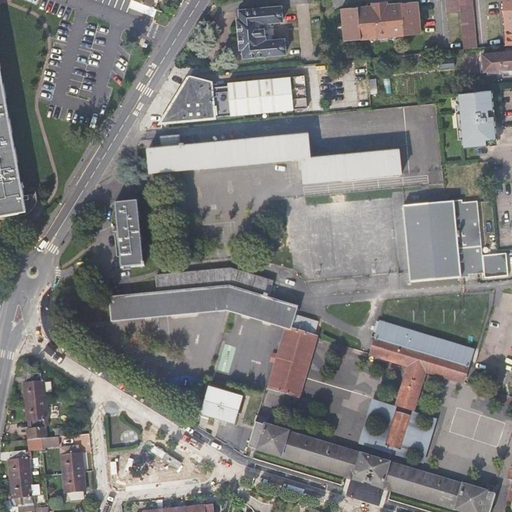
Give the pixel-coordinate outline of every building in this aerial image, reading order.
[(95,0),(158,24),(163,11),(133,0),(95,0)] [(460,12),(463,50),(477,49),(473,0),(446,0),(448,13),(460,12)] [(511,0),(501,0),(504,30),(506,30),(507,46),(511,45),(511,0)] [(418,1),(387,4),(387,1),(372,2),(373,6),(343,8),(346,40),(421,33),(418,1)] [(284,21),(282,6),(240,10),(240,18),(237,19),(240,49),(243,49),(244,58),(286,53),(285,38),(267,40),(266,34),(270,34),(269,27),(266,28),(265,23),(284,21)] [(511,68),(511,50),(483,54),(485,71),(511,68)] [(37,191),(24,194),(0,66),(0,213),(26,209),(26,214),(27,214),(27,213),(28,213),(28,212),(29,212),(30,212),(30,211),(31,211),(31,210),(32,210),(32,209),(33,209),(33,208),(33,207),(34,207),(34,206),(35,205),(35,204),(36,203),(36,202),(36,201),(36,200),(37,200),(37,199),(37,198),(37,197),(37,196),(37,195),(37,191)] [(309,91),(292,93),(290,77),(229,82),(229,86),(212,87),(211,82),(190,76),(162,121),(310,108),(309,91)] [(492,90),(459,93),(464,146),(497,143),(494,116),(489,116),(488,109),(494,109),(492,90)] [(162,138),(163,149),(148,151),(150,174),(302,160),(304,184),(402,175),(399,151),(311,160),(309,136),(185,148),(185,145),(180,145),(180,136),(162,138)] [(462,201),(405,206),(403,206),(411,282),(470,276),(470,274),(493,271),(493,276),(511,274),(511,253),(492,255),(486,201),(463,203),(462,201)] [(116,204),(122,267),(143,265),(137,202),(116,204)] [(227,310),(286,328),(291,329),(298,306),(268,298),(273,281),(231,268),(196,272),(156,276),(158,293),(110,297),(112,320),(227,310)] [(409,365),(397,405),(413,410),(425,371),(463,382),(473,349),(381,321),(371,354),(409,365)] [(300,397),(317,337),(291,329),(286,328),(269,387),(300,397)] [(24,383),(26,402),(46,400),(44,381),(42,381),(41,373),(29,375),(30,382),(24,383)] [(209,388),(201,414),(234,424),(242,397),(209,388)] [(373,397),(359,444),(424,463),(438,417),(413,410),(397,405),(373,397)] [(48,419),(46,400),(26,402),(27,421),(33,420),(34,428),(28,429),(29,439),(42,438),(48,437),(46,419),(48,419)] [(484,491),(264,425),(266,419),(258,416),(249,446),(468,511),(489,511),(495,494),(497,487),(486,484),(484,491)] [(56,429),(56,436),(59,436),(70,435),(69,428),(56,429)] [(60,444),(59,436),(56,436),(48,437),(42,438),(43,445),(60,444)] [(30,450),(43,449),(43,445),(42,438),(29,439),(30,450)] [(175,466),(178,460),(154,445),(151,450),(175,466)] [(61,447),(64,474),(84,471),(82,453),(80,454),(79,446),(61,447)] [(9,461),(11,479),(31,477),(29,459),(27,459),(26,451),(14,452),(15,460),(9,461)] [(86,491),(84,471),(64,474),(66,493),(71,492),(72,500),(84,499),(83,491),(86,491)] [(31,477),(11,479),(13,498),(11,498),(14,506),(19,506),(19,511),(24,511),(34,511),(33,496),(41,496),(40,485),(32,485),(31,477)] [(174,511),(190,511),(190,507),(178,508),(178,498),(173,499),(174,509),(174,511)] [(164,510),(163,500),(158,500),(158,506),(159,510),(158,511),(174,511),(174,509),(164,510)]
